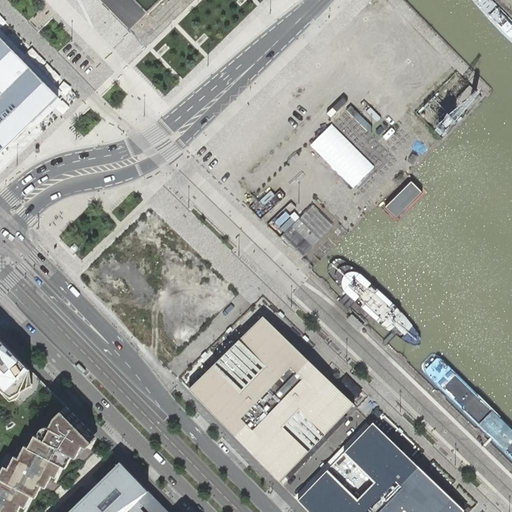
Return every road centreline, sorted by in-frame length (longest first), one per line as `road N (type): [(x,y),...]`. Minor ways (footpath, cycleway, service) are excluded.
road 1 (primary): [(272,511),(2,236)]
road 2 (tertiary): [(2,236),(61,187),(136,170),(171,151),(254,63)]
road 3 (tertiary): [(254,63),(234,70),(155,135),(45,170),(0,204)]
road 4 (primary): [(7,307),(207,511)]
road 5 (unknown): [(337,36),(210,157)]
road 6 (unknown): [(360,66),(283,144),(314,181)]
